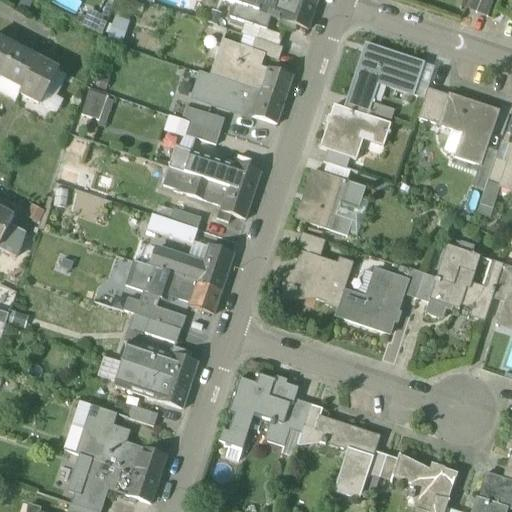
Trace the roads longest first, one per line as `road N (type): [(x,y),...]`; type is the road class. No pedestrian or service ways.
road 1 (residential): [(232,341),(341,7)]
road 2 (residential): [(232,341),(459,414)]
road 3 (residential): [(173,511),(232,341)]
road 4 (residential): [(341,7),(511,65)]
